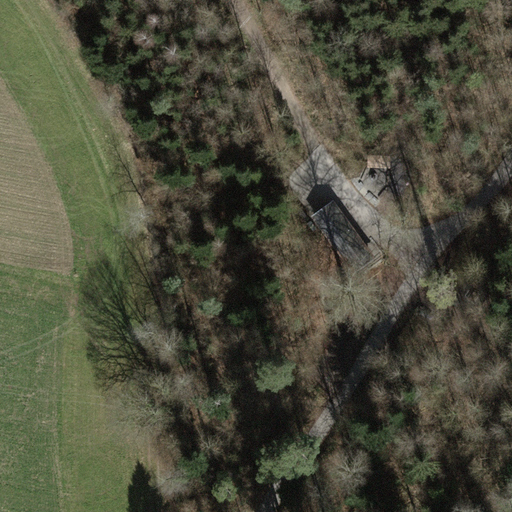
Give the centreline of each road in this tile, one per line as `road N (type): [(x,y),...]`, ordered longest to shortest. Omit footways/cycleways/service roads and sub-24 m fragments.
road 1 (track): [(419,276),(359,212),(233,0)]
road 2 (track): [(267,511),(419,276)]
road 3 (track): [(419,276),(511,164)]
